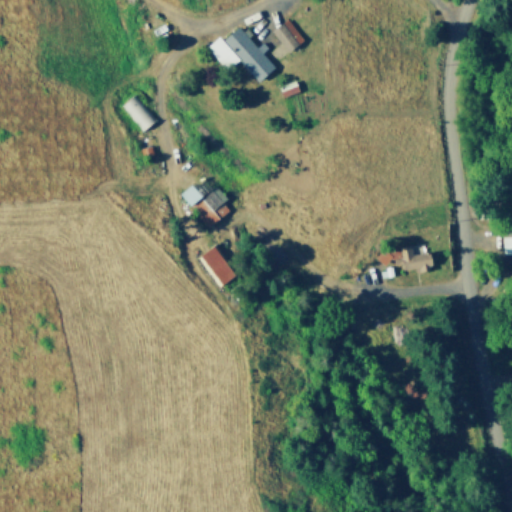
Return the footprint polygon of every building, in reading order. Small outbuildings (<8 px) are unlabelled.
[(271,27),(287,14),(303,34),(286,47),(271,27)] [(276,63),(260,78),(221,37),(237,22),(276,63)] [(205,43),(215,33),(236,55),(226,65),(205,43)] [(295,76),(298,89),(281,94),(277,81),(295,76)] [(119,101),(132,90),(154,116),(141,127),(119,101)] [(138,155),(136,144),(150,140),(153,151),(138,155)] [(201,191),(208,184),(227,205),(206,224),(188,203),(189,201),(179,189),(190,180),(201,191)] [(511,252),(499,253),(499,250),(492,250),(491,237),(498,236),(498,235),(511,235),(511,252)] [(195,254),(214,240),(235,269),(216,283),(195,254)] [(430,247),(432,261),(431,261),(432,266),(420,268),(419,262),(402,265),(401,260),(394,261),(393,255),(389,256),(384,261),(375,254),(383,243),(399,241),(399,243),(410,241),(412,250),(430,247)] [(386,273),(385,264),(394,263),(395,272),(386,273)] [(245,281),(233,289),(228,282),(240,273),(245,281)]
